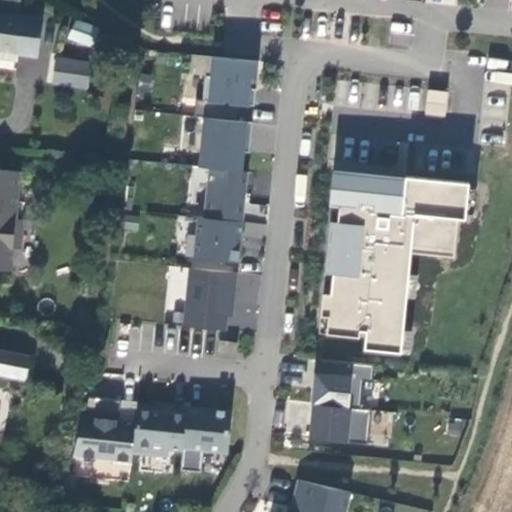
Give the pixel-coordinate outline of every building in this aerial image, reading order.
[(511,0),(484,0),(484,9),(511,10),(511,0)] [(79,8),(74,24),(95,32),(101,19),(79,8)] [(0,58),(13,60),(19,16),(0,13),(0,58)] [(256,79),(257,62),(211,57),(209,77),(204,76),(202,101),(253,107),(255,89),(250,89),(251,79),(256,79)] [(84,88),(87,63),(52,59),(49,83),(84,88)] [(444,117),(446,92),(426,90),(424,115),(444,117)] [(198,168),(209,169),(240,172),(242,153),(244,138),(250,139),(251,123),(203,118),(198,168)] [(204,218),(240,222),(245,172),(240,172),(209,169),(204,218)] [(0,271),(9,272),(11,248),(18,249),(21,220),(13,219),(17,171),(0,170),(0,271)] [(330,221),(337,222),(338,207),(342,171),(332,170),(328,206),(332,206),(330,221)] [(465,215),(468,188),(468,183),(342,171),(338,207),(337,222),(330,221),(324,273),(332,274),(330,294),(322,293),(321,301),(320,316),(327,317),(326,334),(359,338),(359,331),(365,332),(364,349),(400,353),(402,331),(406,297),(408,274),(410,253),(430,254),(431,247),(454,249),(457,219),(464,219),(465,215)] [(475,189),(468,188),(465,215),(473,215),(475,189)] [(237,263),(241,222),(240,222),(204,218),(197,218),(193,258),(237,263)] [(262,240),(265,225),(246,221),(242,235),(262,240)] [(453,257),(454,249),(431,247),(430,254),(453,257)] [(182,327),(225,331),(228,309),(233,310),(236,273),(188,268),(182,327)] [(324,273),(322,293),(330,294),(332,274),(324,273)] [(408,274),(406,297),(414,298),(416,275),(408,274)] [(318,334),(326,334),(327,317),(320,316),(320,322),(318,334)] [(402,331),(400,353),(409,354),(411,332),(402,331)] [(217,352),(236,354),(237,343),(219,341),(217,352)] [(0,375),(25,381),(30,356),(0,350),(0,375)] [(132,453),(135,422),(118,421),(120,401),(87,397),(73,456),(112,460),(112,464),(130,466),(132,453)] [(370,410),(312,404),(308,439),(366,445),(370,410)] [(137,405),(135,422),(132,453),(166,457),(167,449),(182,450),(187,408),(159,405),(159,407),(137,405)] [(187,408),(182,450),(180,471),(200,473),(202,451),(227,453),(231,412),(187,408)] [(300,511),(344,511),(349,492),(298,480),(294,498),(304,500),(301,511),(300,511)] [(292,509),(301,511),(304,500),(294,498),(292,509)]
